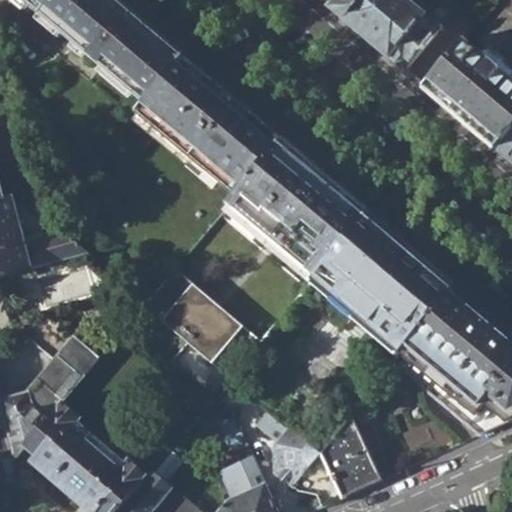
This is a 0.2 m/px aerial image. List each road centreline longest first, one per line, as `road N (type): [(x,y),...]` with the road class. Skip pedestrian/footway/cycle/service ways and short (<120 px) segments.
road 1 (secondary): [(150,0),(511,307)]
road 2 (secondary): [(511,187),(290,0)]
